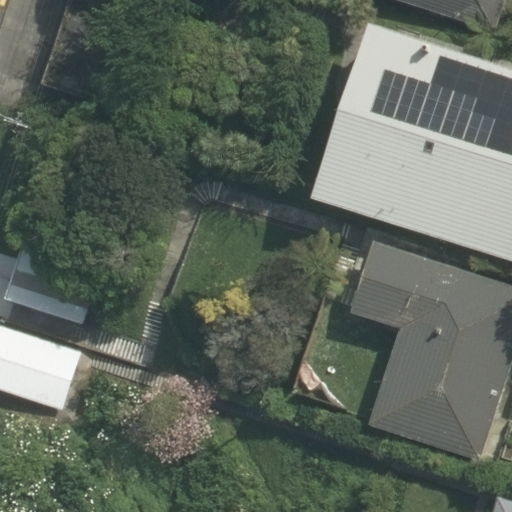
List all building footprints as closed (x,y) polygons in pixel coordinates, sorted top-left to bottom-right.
[(397,0),(490,33),(501,0),(397,0)] [(318,205),(511,264),(511,72),(372,29),(318,205)] [(369,428),(483,463),(511,368),(511,280),(377,240),(353,318),(398,331),(369,428)] [(95,344),(0,314),(0,387),(74,411),(95,344)] [(511,511),(511,505),(500,502),(494,501),(490,511),(511,511)]
